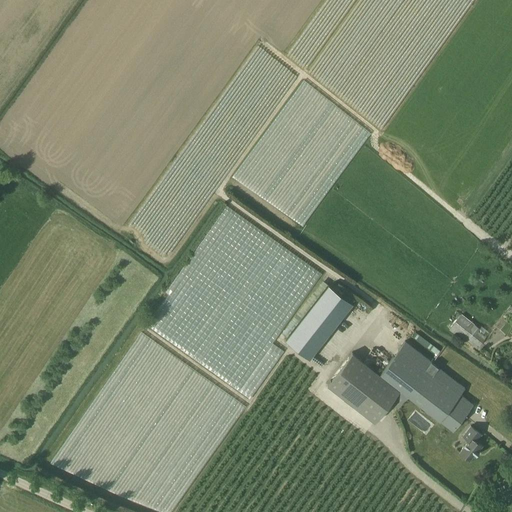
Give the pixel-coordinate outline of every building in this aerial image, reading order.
[(242,293),(235,296),(235,301),(230,304),(224,315),(224,316),(229,327),(235,325),(237,330),(242,328),(244,322),(249,324),(252,319),(251,313),(253,318),(255,314),(261,313),(261,310),(279,308),(278,306),(271,303),(273,300),(270,295),(269,284),(267,284),(259,280),(257,284),(249,285),(246,292),(246,293),(242,293)] [(330,286),(328,284),(285,340),(290,343),(309,358),(352,303),(330,286)] [(480,329),(462,314),(450,330),(477,350),(484,341),(483,340),(484,338),(489,332),(482,327),(480,329)] [(379,374),(351,353),(327,385),(375,422),(390,402),(398,409),(408,396),(453,430),(473,404),(460,394),(465,388),(404,341),(379,374)] [(460,452),(470,460),(474,454),(476,455),(479,451),(478,451),(482,446),(476,441),(481,434),(470,426),(463,436),(469,440),(460,452)]
